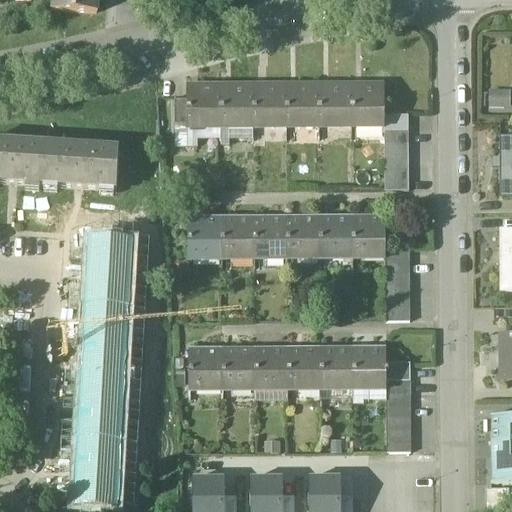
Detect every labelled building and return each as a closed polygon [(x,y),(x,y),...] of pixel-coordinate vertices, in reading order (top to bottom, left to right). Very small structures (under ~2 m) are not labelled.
[(95,0),(54,0),(54,16),(95,17),(95,0)] [(384,119),(383,89),(350,90),(350,126),(384,125),(384,119)] [(252,90),(219,91),(220,127),(252,127),(252,90)] [(285,90),(252,90),(252,127),(285,126),(285,90)] [(317,90),(285,90),(285,126),(318,126),(317,90)] [(350,90),(317,90),(318,126),(350,126),(350,90)] [(220,127),(219,91),(186,91),(186,127),(220,127)] [(509,109),(510,93),(489,92),(489,109),(509,109)] [(384,125),(384,135),(407,135),(407,118),(384,119),(384,125)] [(384,147),(407,147),(407,135),(384,135),(384,147)] [(511,140),(500,140),(501,200),(511,200),(511,140)] [(44,149),(0,146),(0,187),(41,189),(44,149)] [(384,159),(408,159),(407,147),(384,147),(384,159)] [(118,153),(44,149),(41,189),(116,194),(118,153)] [(384,171),(408,171),(408,159),(384,159),(384,171)] [(384,183),(408,183),(408,171),(384,171),(384,183)] [(384,195),(408,195),(408,183),(384,183),(384,195)] [(319,258),(318,221),(286,222),(286,258),(319,258)] [(351,221),(318,221),(319,258),(351,258),(351,221)] [(384,221),(351,221),(351,258),(385,257),(385,254),(384,221)] [(221,259),(220,222),(187,222),(187,259),(221,259)] [(253,222),(220,222),(221,259),(253,258),(253,222)] [(286,222),(253,222),(253,258),(286,258),(286,222)] [(511,234),(501,234),(501,294),(511,294),(511,234)] [(132,247),(90,244),(86,312),(128,314),(132,247)] [(409,267),(409,254),(385,254),(385,257),(385,267),(409,267)] [(409,278),(409,267),(385,267),(385,279),(409,278)] [(409,278),(385,279),(385,290),(409,290),(409,278)] [(409,290),(385,290),(385,302),(409,302),(409,290)] [(409,302),(385,302),(385,313),(409,313),(409,302)] [(128,314),(86,312),(82,378),(124,381),(128,314)] [(511,312),(493,313),(493,325),(511,324),(511,312)] [(409,313),(385,313),(385,326),(409,326),(409,313)] [(511,338),(505,339),(501,343),(501,379),(505,383),(511,382),(511,338)] [(319,394),(319,352),(286,353),(287,394),(319,394)] [(352,389),(352,352),(319,352),(319,394),(352,394),(352,389)] [(386,399),(385,386),(385,367),(385,352),(352,352),(352,389),(362,389),(362,403),(386,403),(386,399)] [(222,395),(221,353),(188,354),(188,395),(222,395)] [(254,395),(254,353),(221,353),(222,395),(254,395)] [(287,394),(286,353),(254,353),(254,395),(287,394)] [(410,367),(385,367),(385,386),(410,386),(410,367)] [(124,381),(82,378),(78,445),(120,447),(124,381)] [(410,386),(385,386),(386,399),(410,399),(410,386)] [(410,399),(386,399),(386,403),(386,410),(410,410),(410,399)] [(410,422),(410,410),(386,410),(386,422),(410,422)] [(511,419),(490,420),(490,447),(511,446),(511,419)] [(410,422),(386,422),(386,434),(410,433),(410,422)] [(410,433),(386,434),(386,445),(410,445),(410,433)] [(116,511),(120,447),(78,445),(74,511),(116,511)] [(410,445),(386,445),(386,458),(411,457),(410,445)] [(511,446),(490,447),(490,488),(511,487),(511,446)] [(192,483),(192,511),(224,511),(225,501),(225,483),(192,483)] [(250,483),(249,511),(282,511),(283,501),(282,483),(250,483)] [(309,483),(308,511),(341,511),(341,500),(341,483),(309,483)] [(508,511),(508,493),(485,493),(484,511),(508,511)] [(353,511),(354,500),(341,500),(341,511),(353,511)] [(237,511),(237,501),(225,501),(224,511),(237,511)] [(294,511),(295,501),(283,501),(282,511),(294,511)]
